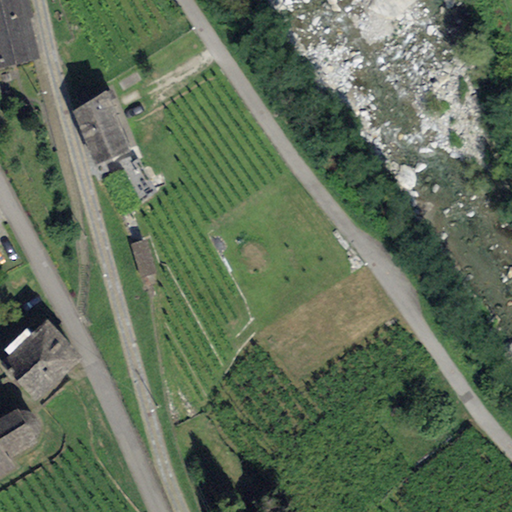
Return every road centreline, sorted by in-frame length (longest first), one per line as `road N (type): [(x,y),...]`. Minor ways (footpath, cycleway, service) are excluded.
road 1 (unclassified): [(511,448),(299,169),(188,0)]
road 2 (residential): [(0,187),(96,370),(157,511)]
